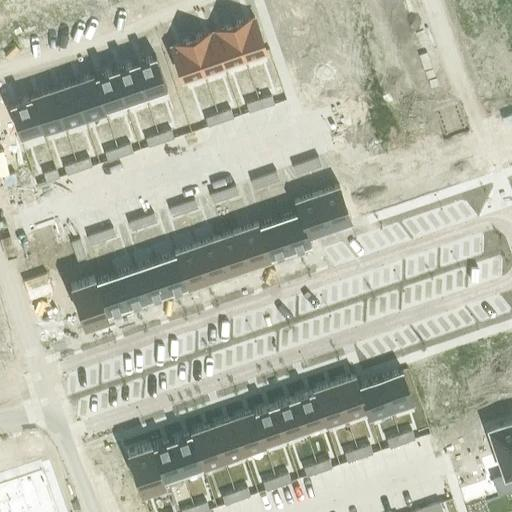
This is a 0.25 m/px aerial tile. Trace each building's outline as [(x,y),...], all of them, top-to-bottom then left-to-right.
[(352,0),(356,11),(341,16),(355,57),(372,52),(365,32),(394,22),(385,0),(352,0)] [(467,0),(470,5),(473,4),(476,10),(493,5),(491,0),(467,0)] [(289,30),(276,35),(285,59),(298,55),(298,56),(326,46),(311,1),(282,11),(289,30)] [(254,16),(233,24),(244,57),(266,50),(254,16)] [(504,31),(481,39),(489,62),(511,53),(511,16),(500,21),(500,22),(501,22),(504,31)] [(233,24),(212,31),(224,64),(244,57),(233,24)] [(212,31),(192,38),(203,71),(224,64),(212,31)] [(192,38),(170,45),(182,78),(203,71),(192,38)] [(511,53),(489,62),(497,84),(511,79),(511,53)] [(156,55),(134,62),(145,95),(167,88),(156,55)] [(134,62),(113,69),(125,102),(145,95),(134,62)] [(113,69),(93,76),(104,109),(125,102),(113,69)] [(93,75),(72,82),(84,117),(105,110),(104,109),(93,76),(93,75)] [(72,82),(52,89),(64,124),(84,117),(72,82)] [(52,89),(31,96),(44,131),(64,124),(52,89)] [(31,93),(8,101),(22,141),(44,134),(44,131),(31,96),(31,93)] [(269,96),(259,99),(262,108),(272,104),(269,96)] [(259,99),(248,103),(251,111),(262,108),(259,99)] [(229,110),(218,113),(221,122),(231,118),(229,110)] [(218,113),(207,117),(210,125),(221,122),(218,113)] [(413,129),(375,142),(391,188),(436,172),(426,141),(418,144),(413,129)] [(169,130),(158,134),(161,142),(172,139),(169,130)] [(158,134),(148,137),(151,146),(161,142),(158,134)] [(128,144),(118,148),(120,156),(131,152),(128,144)] [(118,148),(107,151),(110,160),(120,156),(118,148)] [(316,157),(306,160),(309,169),(319,165),(316,157)] [(87,158),(77,162),(80,170),(90,166),(87,158)] [(306,160),(295,164),(298,172),(309,169),(306,160)] [(77,162),(66,165),(69,174),(80,170),(77,162)] [(274,171),(264,175),(267,183),(277,179),(274,171)] [(44,173),(34,177),(36,185),(47,181),(44,173)] [(264,175),(253,178),(256,187),(267,183),(264,175)] [(338,180),(315,188),(329,228),(352,220),(338,180)] [(234,185),(223,189),(226,197),(236,193),(234,185)] [(315,188),(294,195),(299,210),(307,235),(329,228),(315,188)] [(223,189),(212,192),(215,201),(226,197),(223,189)] [(193,199),(182,203),(185,211),(195,207),(193,199)] [(182,203),(171,206),(174,215),(185,211),(182,203)] [(299,210),(278,217),(290,250),(310,243),(307,235),(299,210)] [(152,213),(141,217),(144,225),(155,221),(152,213)] [(141,217),(131,220),(133,229),(144,225),(141,217)] [(278,217),(258,224),(269,257),(290,250),(278,217)] [(257,223),(237,230),(249,265),(269,258),(269,257),(258,224),(257,223)] [(111,227),(100,231),(103,239),(114,235),(111,227)] [(237,229),(216,236),(229,272),(249,265),(237,230),(237,229)] [(100,231),(90,234),(93,243),(103,239),(100,231)] [(216,236),(196,243),(208,279),(229,272),(216,236)] [(68,242),(57,245),(60,254),(71,250),(68,242)] [(196,243),(176,250),(176,252),(187,285),(188,286),(208,279),(196,243)] [(176,252),(156,259),(167,292),(187,285),(176,252)] [(156,259),(135,266),(146,299),(167,292),(156,259)] [(135,266),(115,273),(126,306),(146,299),(135,266)] [(115,273),(94,280),(106,313),(126,306),(115,273)] [(93,276),(70,284),(84,324),(107,316),(106,313),(94,280),(93,276)] [(500,350),(471,360),(485,400),(473,404),(478,417),(504,408),(500,397),(511,393),(504,369),(506,368),(500,350)] [(402,368),(378,376),(390,411),(414,403),(402,368)] [(355,374),(334,381),(347,417),(366,410),(367,410),(358,383),(355,374)] [(358,383),(367,410),(366,410),(369,418),(390,411),(378,376),(358,383)] [(334,381),(313,389),(313,390),(314,389),(326,423),(325,423),(325,424),(347,417),(334,381)] [(313,390),(294,396),(305,430),(325,423),(326,423),(314,389),(313,390)] [(294,396),(273,403),(285,437),(305,430),(294,396)] [(254,410),(253,410),(265,444),(285,437),(273,403),(254,410)] [(254,409),(232,416),(244,452),(266,445),(265,444),(253,410),(254,410),(254,409)] [(232,416),(212,423),(224,459),(244,452),(232,416)] [(511,422),(489,430),(505,474),(493,478),(498,493),(511,488),(511,422)] [(212,423),(190,431),(191,432),(192,431),(203,465),(202,465),(203,466),(224,459),(212,423)] [(412,430),(400,435),(402,443),(415,439),(412,430)] [(191,432),(171,438),(183,472),(202,465),(203,465),(192,431),(191,432)] [(400,435),(387,439),(390,447),(402,443),(400,435)] [(152,445),(151,445),(162,479),(163,479),(183,472),(171,438),(152,445)] [(151,442),(127,450),(141,490),(165,482),(163,479),(162,479),(151,445),(152,445),(151,442)] [(370,445),(357,449),(360,457),(373,453),(370,445)] [(357,449),(345,453),(348,462),(360,457),(357,449)] [(329,459),(317,463),(320,472),(332,467),(329,459)] [(317,463),(304,467),(307,476),(320,472),(317,463)] [(59,511),(43,464),(0,478),(0,511),(59,511)] [(288,473),(276,477),(279,486),(291,481),(288,473)] [(276,477),(263,481),(266,490),(279,486),(276,477)] [(247,487),(235,491),(238,499),(250,495),(247,487)] [(235,491),(222,495),(225,504),(238,499),(235,491)] [(206,501),(194,505),(196,511),(201,511),(209,509),(206,501)] [(440,501),(427,505),(429,511),(434,511),(443,509),(440,501)]
